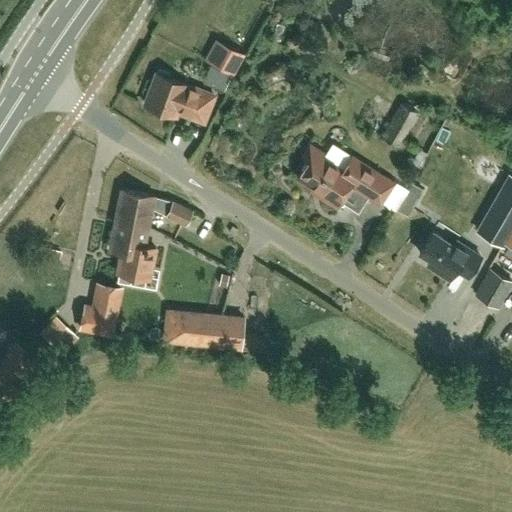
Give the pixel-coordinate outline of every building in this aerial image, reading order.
[(214,38),(203,61),(233,76),(245,54),(214,38)] [(156,74),(145,105),(177,117),(178,112),(204,121),(213,95),(185,85),(185,84),(169,78),(170,76),(169,73),(159,70),(157,71),(156,74)] [(400,103),(381,138),(398,148),(410,127),(412,128),(420,113),(400,103)] [(384,175),(381,179),(351,159),(341,174),(320,160),(322,156),(308,147),(301,158),(308,162),(296,180),(322,197),(320,199),(335,209),(349,187),(379,207),(395,182),(384,175)] [(511,227),(511,175),(509,174),(477,230),(502,245),(511,227)] [(396,208),(408,215),(423,189),(411,182),(406,192),(396,208)] [(115,220),(147,225),(150,208),(185,225),(192,211),(172,201),(152,197),(153,196),(121,190),(115,220)] [(143,245),(147,225),(115,220),(110,249),(121,251),(117,272),(149,278),(155,247),(143,245)] [(480,257),(456,241),(459,235),(438,222),(418,252),(430,260),(427,265),(449,279),(455,269),(467,277),(480,257)] [(511,273),(511,250),(502,247),(495,268),(511,273)] [(496,307),(511,281),(490,269),(475,295),(496,307)] [(112,334),(118,301),(121,287),(95,281),(90,306),(85,305),(81,328),(112,334)] [(240,350),(244,315),(165,307),(161,342),(240,350)] [(40,331),(64,353),(81,335),(56,313),(40,331)] [(0,395),(10,402),(24,379),(0,363),(0,395)]
